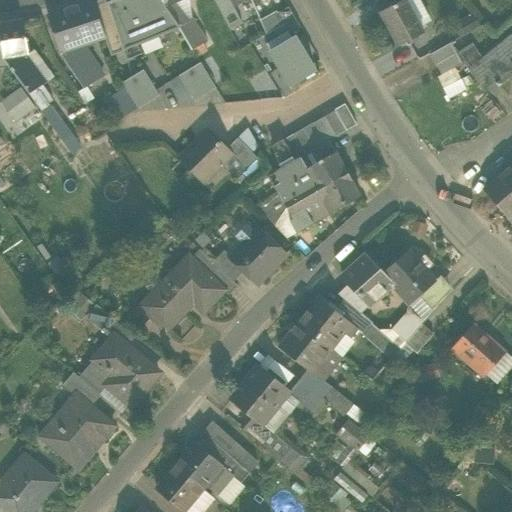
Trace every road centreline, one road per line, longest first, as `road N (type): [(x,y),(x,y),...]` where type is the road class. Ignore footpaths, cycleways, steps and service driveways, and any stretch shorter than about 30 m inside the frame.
road 1 (residential): [(423,182),(264,309),(91,511)]
road 2 (residential): [(308,0),(423,182)]
road 3 (residential): [(423,182),(511,270)]
